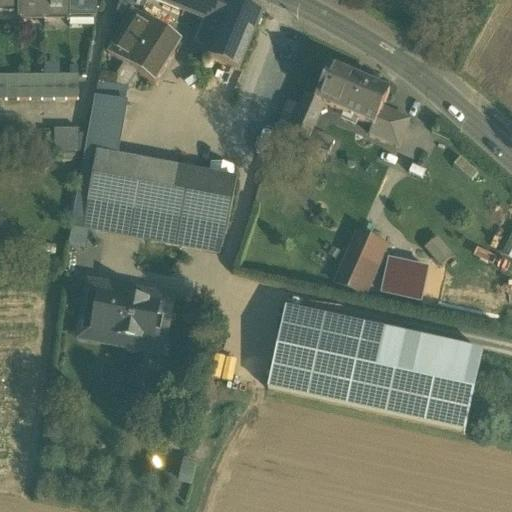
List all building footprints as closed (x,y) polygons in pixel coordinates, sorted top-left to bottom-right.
[(19,0),(0,0),(0,9),(19,9),(19,0)] [(44,0),(19,0),(19,9),(19,17),(44,17),(44,0)] [(68,0),(44,0),(44,17),(69,16),(68,0)] [(95,0),(68,0),(69,16),(95,16),(95,0)] [(148,0),(120,0),(116,13),(129,18),(132,13),(141,18),(148,0)] [(230,2),(224,0),(171,0),(208,17),(211,9),(224,15),(230,2)] [(262,15),(230,2),(224,15),(207,59),(239,72),(262,15)] [(141,18),(132,13),(129,18),(120,34),(146,51),(160,31),(141,18)] [(146,51),(120,34),(109,55),(155,85),(180,44),(160,31),(146,51)] [(330,68),(316,100),(315,101),(314,103),(322,107),(340,115),(356,80),(330,68)] [(42,101),(41,77),(29,78),(30,101),(42,101)] [(53,77),(41,77),(42,101),(54,101),(53,77)] [(65,77),(53,77),(54,101),(66,101),(65,77)] [(78,101),(78,77),(65,77),(66,101),(78,101)] [(18,102),(17,78),(5,78),(6,102),(18,102)] [(30,101),(29,78),(17,78),(18,102),(30,101)] [(356,80),(340,115),(372,129),(373,130),(382,111),(389,94),(356,80)] [(125,89),(97,84),(95,98),(123,103),(125,89)] [(315,101),(308,98),(302,111),(292,134),(305,140),(306,141),(310,132),(322,107),(314,103),(315,101)] [(302,111),(288,104),(279,122),(278,128),(292,134),(302,111)] [(408,122),(382,111),(373,130),(372,129),(369,136),(397,149),(408,122)] [(86,129),(56,129),(55,152),(86,152),(86,129)] [(332,142),(310,132),(306,141),(305,140),(300,152),(323,163),(332,142)] [(96,156),(84,154),(76,202),(87,204),(96,156)] [(236,182),(96,156),(87,204),(227,230),(236,182)] [(87,204),(76,202),(70,231),(221,259),(227,230),(87,204)] [(369,298),(387,255),(359,243),(341,286),(369,298)] [(451,256),(440,245),(431,253),(442,265),(451,256)] [(388,262),(381,296),(419,305),(427,271),(388,262)] [(170,309),(99,296),(92,335),(114,339),(113,348),(139,353),(140,344),(163,348),(170,309)] [(482,355),(285,312),(267,392),(464,435),(482,355)]
